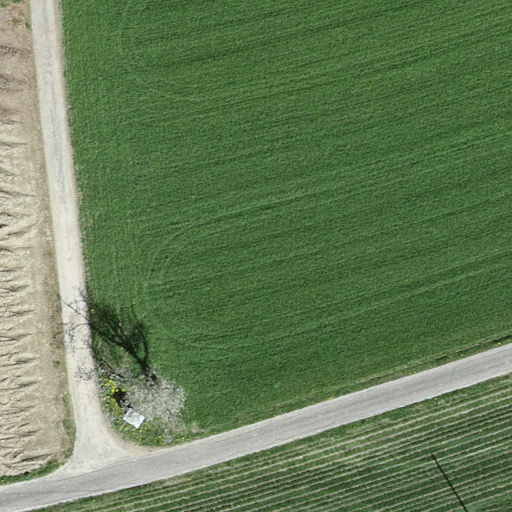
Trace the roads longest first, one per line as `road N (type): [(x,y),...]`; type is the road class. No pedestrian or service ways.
road 1 (track): [(0,501),(91,487),(511,356)]
road 2 (track): [(91,487),(43,0)]
